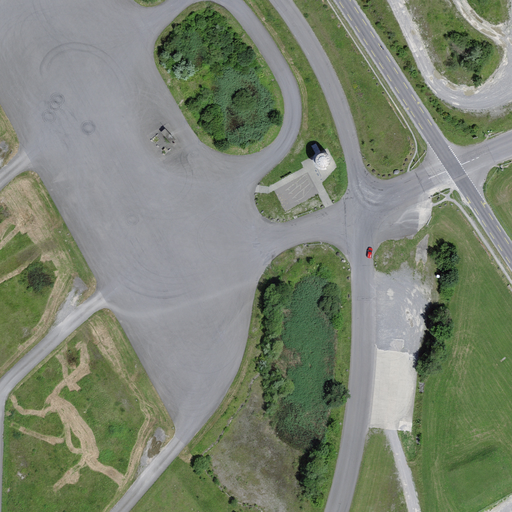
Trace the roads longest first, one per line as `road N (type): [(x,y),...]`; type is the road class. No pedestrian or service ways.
road 1 (track): [(116,511),(183,434),(173,257),(105,295),(0,391)]
road 2 (track): [(22,0),(173,257),(260,249),(360,207)]
road 3 (track): [(225,0),(251,23),(289,89),(290,125),(281,147),(156,230)]
road 4 (unclassified): [(360,207),(362,392),(333,511)]
road 5 (track): [(180,0),(0,179)]
road 6 (unclassified): [(277,0),(338,105),(360,207)]
road 7 (tertiary): [(453,167),(344,0)]
road 8 (track): [(412,511),(391,434),(362,392)]
